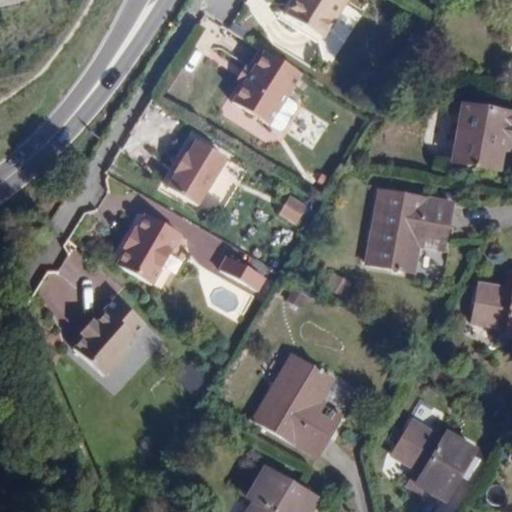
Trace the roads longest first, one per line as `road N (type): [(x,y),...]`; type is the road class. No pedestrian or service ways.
road 1 (primary): [(0,204),(82,128),(168,0)]
road 2 (primary): [(133,0),(50,135),(0,178)]
